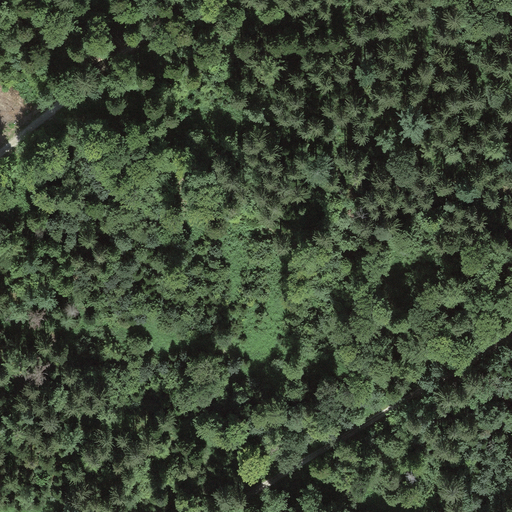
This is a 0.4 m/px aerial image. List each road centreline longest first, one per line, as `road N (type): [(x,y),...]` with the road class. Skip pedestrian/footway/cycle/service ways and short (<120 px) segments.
road 1 (track): [(449,375),(75,331)]
road 2 (track): [(215,511),(511,340)]
road 3 (track): [(185,0),(0,151)]
